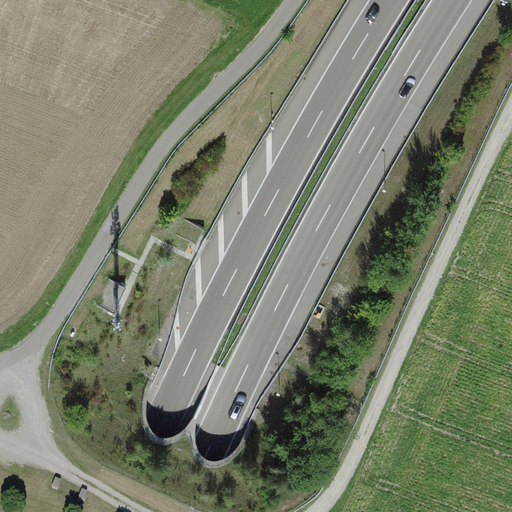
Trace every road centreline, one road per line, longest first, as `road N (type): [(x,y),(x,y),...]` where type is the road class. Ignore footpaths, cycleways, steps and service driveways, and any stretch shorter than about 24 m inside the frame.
road 1 (motorway): [(184,511),(281,300),(454,0)]
road 2 (motorway): [(390,0),(234,273),(125,511)]
road 3 (track): [(0,363),(21,356),(50,328),(156,158),(296,0)]
road 4 (track): [(511,118),(327,504),(316,511)]
road 5 (track): [(146,511),(0,444)]
road 6 (track): [(21,356),(46,438),(77,476)]
